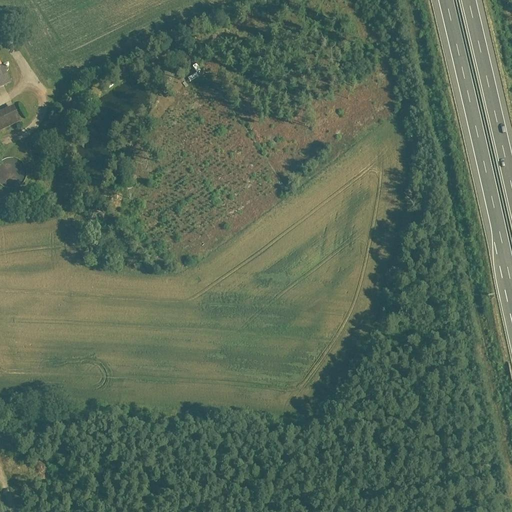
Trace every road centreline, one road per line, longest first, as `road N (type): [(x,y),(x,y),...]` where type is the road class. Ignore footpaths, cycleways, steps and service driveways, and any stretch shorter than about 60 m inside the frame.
road 1 (motorway): [(444,0),(511,290)]
road 2 (motorway): [(511,192),(468,0)]
